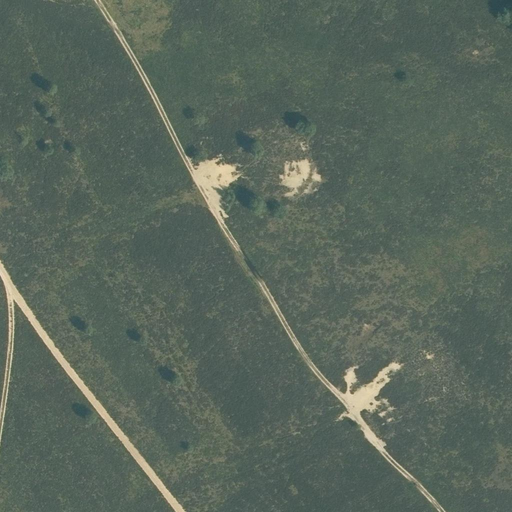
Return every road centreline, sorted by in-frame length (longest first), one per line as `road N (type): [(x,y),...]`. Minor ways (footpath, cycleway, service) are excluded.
road 1 (track): [(97,0),(309,362),(442,511)]
road 2 (track): [(9,286),(180,511)]
road 3 (track): [(9,286),(0,422)]
